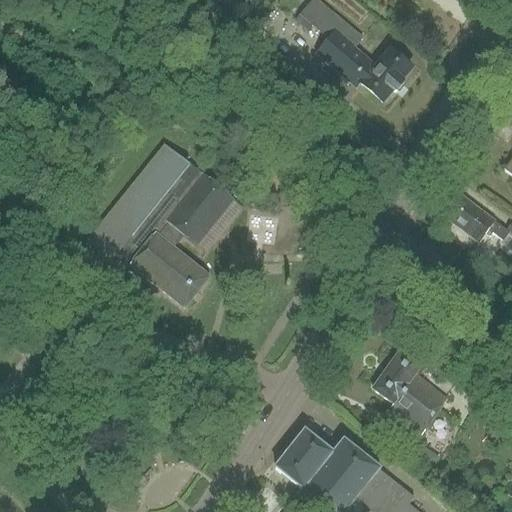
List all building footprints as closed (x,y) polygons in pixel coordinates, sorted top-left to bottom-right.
[(400,82),(409,71),(386,52),(374,67),(353,50),(361,40),(312,0),(298,18),(327,42),(314,57),(349,86),(353,81),(381,104),(391,92),(396,97),(405,87),(400,82)] [(206,256),(215,245),(242,210),(233,204),(201,178),(202,177),(165,147),(85,247),(90,251),(90,255),(91,261),(97,265),(123,259),(131,265),(129,267),(184,311),(209,279),(174,251),(183,240),(196,250),(197,248),(206,256)] [(511,160),(502,173),(511,180),(511,160)] [(496,224),(455,194),(438,218),(478,246),(484,239),(489,242),(493,236),(503,244),(510,236),(495,225),(496,224)] [(398,354),(370,393),(390,407),(387,411),(409,427),(408,428),(421,438),(447,403),(413,378),(419,370),(398,354)] [(412,511),(407,508),(412,502),(378,475),(380,473),(343,444),(332,457),(304,435),(268,480),(296,501),(297,499),(313,511),(347,511),(355,502),(367,511),(412,511)]
